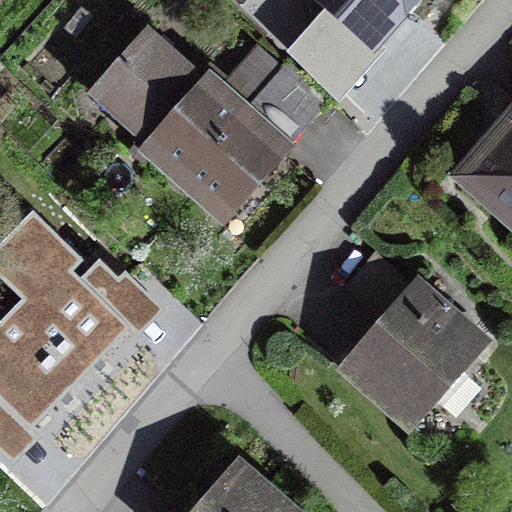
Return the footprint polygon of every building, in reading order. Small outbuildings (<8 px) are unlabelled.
[(423,0),(304,0),(370,59),(423,0)] [(137,156),(222,231),(240,211),(246,216),(265,195),(259,190),(335,104),(288,63),(282,69),(257,46),(228,79),(210,63),(200,75),(148,29),(84,100),(141,151),(137,156)] [(511,106),(447,181),(511,236),(511,106)] [(414,285),(375,253),(342,291),(381,324),(335,377),(410,441),(439,407),(457,423),(483,393),(465,377),(492,345),(418,281),(414,285)] [(45,267),(0,316),(0,379),(49,424),(126,339),(45,267)] [(295,511),(239,462),(194,511),(295,511)]
